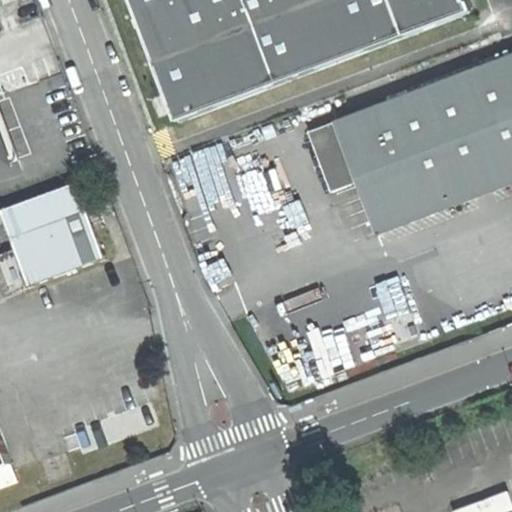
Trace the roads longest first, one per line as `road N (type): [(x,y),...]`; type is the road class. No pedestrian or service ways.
road 1 (unclassified): [(68,0),(188,325)]
road 2 (tertiary): [(275,452),(511,364)]
road 3 (unclassified): [(275,452),(188,325)]
road 4 (unclassified): [(188,325),(214,474)]
